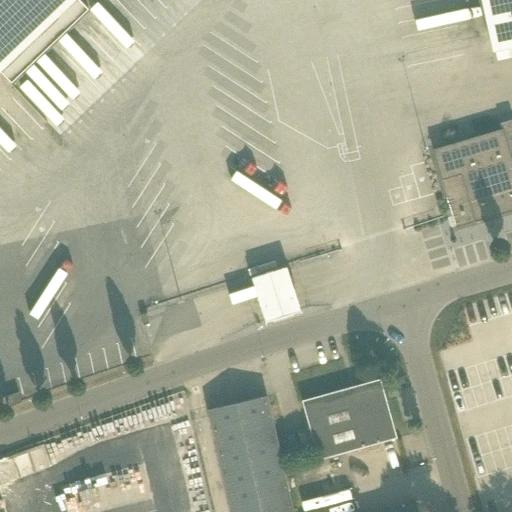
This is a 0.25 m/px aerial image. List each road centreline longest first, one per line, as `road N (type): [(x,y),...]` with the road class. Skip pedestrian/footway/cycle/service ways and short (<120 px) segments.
road 1 (unclassified): [(0,435),(403,301)]
road 2 (unclassified): [(462,511),(403,301)]
